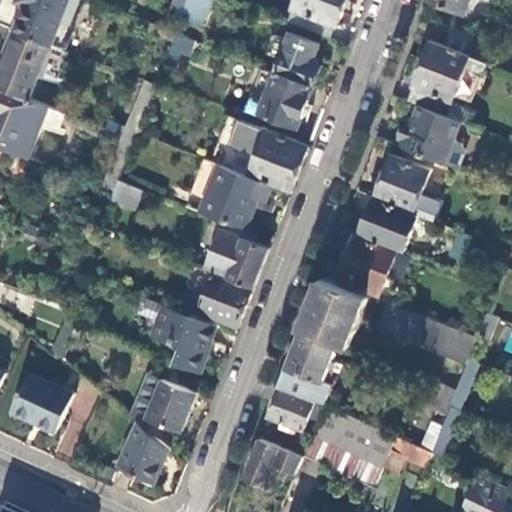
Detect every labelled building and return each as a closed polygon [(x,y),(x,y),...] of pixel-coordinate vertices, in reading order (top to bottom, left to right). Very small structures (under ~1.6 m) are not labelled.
[(70,0),(18,0),(26,3),(16,31),(51,44),(53,45),(70,0)] [(294,0),(291,9),(335,26),(345,0),(294,0)] [(429,0),(429,1),(466,15),(471,0),(429,0)] [(472,37),(423,18),(416,36),(430,41),(465,55),(472,37)] [(0,86),(29,98),(51,44),(16,31),(0,74),(0,86)] [(281,52),(274,71),(314,86),(322,66),(313,62),(320,43),(288,31),(284,43),(281,52)] [(185,62),(195,42),(177,33),(167,53),(185,62)] [(446,116),(464,68),(469,57),(465,55),(430,41),(408,101),(418,106),(446,116)] [(481,74),(486,63),(469,57),(464,68),(481,74)] [(314,86),(274,71),(258,112),(298,127),(314,86)] [(137,131),(155,85),(145,81),(123,136),(134,140),(137,131)] [(29,98),(0,86),(0,112),(3,113),(0,119),(0,146),(30,158),(51,107),(29,98)] [(471,126),(446,116),(418,106),(414,116),(418,122),(416,127),(408,124),(406,129),(401,128),(395,144),(458,169),(465,149),(463,144),(471,126)] [(308,146),(230,115),(217,148),(218,148),(214,161),(249,175),(273,183),(291,191),(308,146)] [(391,155),(376,197),(413,212),(415,205),(429,169),(391,155)] [(214,161),(206,158),(187,205),(249,229),(260,200),(266,201),(273,183),(249,175),(214,161)] [(143,189),(118,180),(113,191),(108,203),(133,212),(143,189)] [(367,221),(347,214),(341,228),(356,234),(398,250),(404,252),(409,237),(408,236),(416,213),(413,212),(376,197),(367,221)] [(255,285),(269,246),(222,228),(207,267),(215,270),(255,285)] [(381,294),(398,250),(356,234),(339,277),(381,294)] [(195,263),(188,281),(191,288),(206,293),(215,270),(207,267),(195,263)] [(255,285),(215,270),(206,293),(199,312),(239,326),(255,285)] [(370,295),(323,276),(302,328),(341,344),(349,347),(370,295)] [(0,296),(25,307),(30,293),(0,281),(0,296)] [(141,313),(163,322),(169,306),(148,298),(141,313)] [(468,359),(477,338),(387,302),(378,325),(468,361),(468,359)] [(163,322),(157,337),(187,348),(181,363),(200,371),(217,325),(169,306),(163,322)] [(496,317),(486,313),(477,338),(468,359),(478,363),(496,317)] [(74,320),(64,315),(51,348),(60,356),(74,320)] [(341,344),(302,328),(288,367),(326,382),(341,344)] [(478,363),(468,359),(468,361),(457,389),(450,406),(460,409),(478,363)] [(326,382),(288,367),(280,386),(317,401),(326,404),(334,385),(326,382)] [(11,410),(56,431),(74,393),(28,372),(11,410)] [(181,430),(197,392),(163,379),(151,373),(133,416),(139,421),(159,437),(164,423),(181,430)] [(80,382),(60,452),(75,456),(95,386),(80,382)] [(457,389),(444,385),(435,409),(447,413),(450,406),(457,389)] [(317,401),(280,386),(268,416),(288,424),(298,428),(305,431),(317,401)] [(397,436),(329,406),(315,436),(377,465),(373,473),(380,477),(384,466),(391,449),(397,436)] [(442,456),(460,409),(450,406),(447,413),(432,451),(442,456)] [(154,484),(172,448),(159,437),(139,421),(116,467),(154,484)] [(295,434),(298,428),(288,424),(286,430),(295,434)] [(375,487),(380,477),(373,473),(377,465),(315,436),(306,456),(375,487)] [(428,462),(432,451),(397,436),(391,449),(407,456),(426,465),(428,462)] [(305,456),(260,437),(244,479),(265,487),(270,476),(279,479),(284,469),(297,474),(305,456)] [(407,456),(391,449),(384,466),(400,473),(407,456)] [(442,456),(432,451),(428,462),(448,472),(453,462),(442,456)] [(507,511),(511,503),(511,489),(479,474),(463,509),(468,511),(507,511)]
